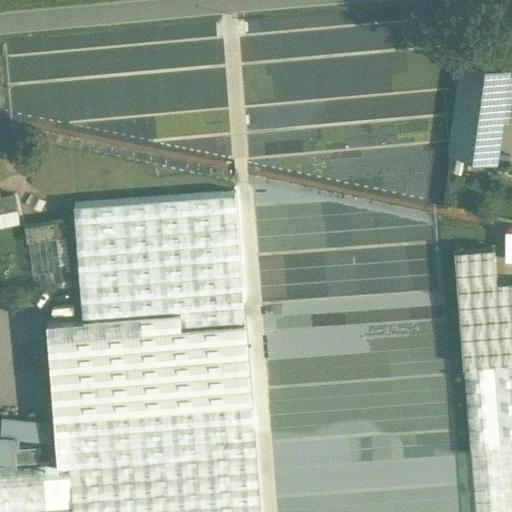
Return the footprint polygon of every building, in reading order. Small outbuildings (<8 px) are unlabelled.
[(509,68),(462,60),(450,151),(495,162),(509,68)] [(235,191),(74,203),(83,316),(244,304),(235,191)] [(0,210),(16,207),(13,194),(0,197),(0,210)] [(64,220),(55,222),(57,238),(67,236),(64,220)] [(494,246),(455,249),(474,511),(511,511),(511,279),(497,280),(494,246)] [(51,264),(53,284),(67,282),(65,262),(51,264)] [(83,316),(47,319),(55,416),(251,401),(244,304),(83,316)] [(440,390),(442,406),(450,405),(447,371),(424,374),(426,391),(440,390)] [(259,511),(251,401),(55,416),(58,463),(17,466),(0,466),(0,511),(259,511)] [(50,421),(2,417),(1,434),(0,434),(0,466),(17,466),(16,462),(15,447),(19,447),(19,446),(18,436),(49,439),(50,421)] [(38,445),(19,446),(19,447),(15,447),(16,462),(39,460),(38,445)]
